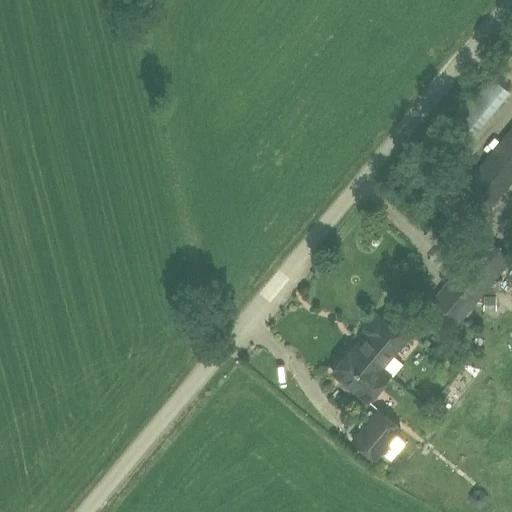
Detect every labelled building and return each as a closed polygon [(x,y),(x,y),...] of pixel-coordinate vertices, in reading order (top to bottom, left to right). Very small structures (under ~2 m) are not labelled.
[(461,147),(510,91),(493,77),(446,133),(461,147)] [(511,181),(511,127),(463,187),(489,209),(511,181)] [(435,303),(461,324),(511,260),(511,259),(487,240),(435,303)] [(357,348),(381,368),(407,338),(382,317),(380,320),(375,316),(363,330),(368,334),(362,342),(357,348)] [(389,376),(381,368),(357,348),(354,346),(333,371),(341,378),(337,382),(351,394),(355,389),(368,401),(389,376)] [(464,373),(442,403),(454,411),(475,381),(464,373)] [(375,458),(401,428),(379,409),(353,440),(375,458)]
